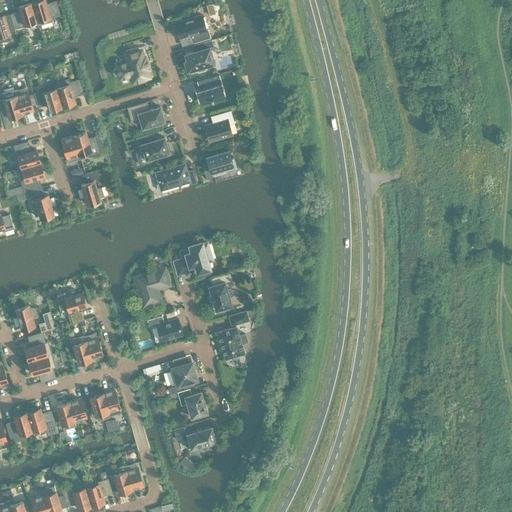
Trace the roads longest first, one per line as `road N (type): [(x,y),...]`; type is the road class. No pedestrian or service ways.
road 1 (primary): [(306,0),(338,146),(347,275),(332,375),(281,511)]
road 2 (primary): [(311,511),(344,421),(364,290),(349,117),(318,0)]
road 3 (residential): [(116,511),(157,499),(119,370)]
road 4 (residential): [(44,126),(176,88)]
